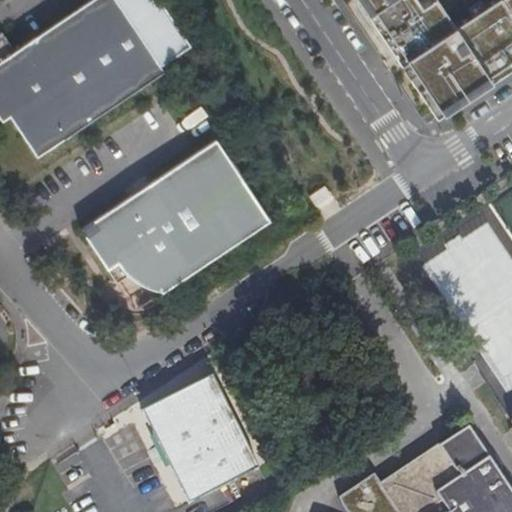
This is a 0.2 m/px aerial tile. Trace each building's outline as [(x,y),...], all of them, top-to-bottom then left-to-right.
[(1,32),(0,32),(0,105),(1,105),(10,119),(36,157),(164,73),(116,0),(90,0),(14,52),(1,32)] [(349,0),(359,15),(381,0),(349,0)] [(381,0),(359,15),(382,48),(439,10),(432,0),(381,0)] [(431,121),(511,66),(511,0),(453,0),(439,10),(382,48),(431,121)] [(1,105),(0,105),(0,121),(2,124),(10,119),(1,105)] [(153,292),(162,293),(269,222),(217,141),(81,231),(117,285),(129,278),(142,288),(153,292)] [(261,472),(213,377),(142,411),(189,504),(261,472)] [(396,511),(511,511),(511,497),(466,428),(377,483),(396,511)] [(396,511),(377,483),(373,476),(339,498),(348,511),(396,511)]
